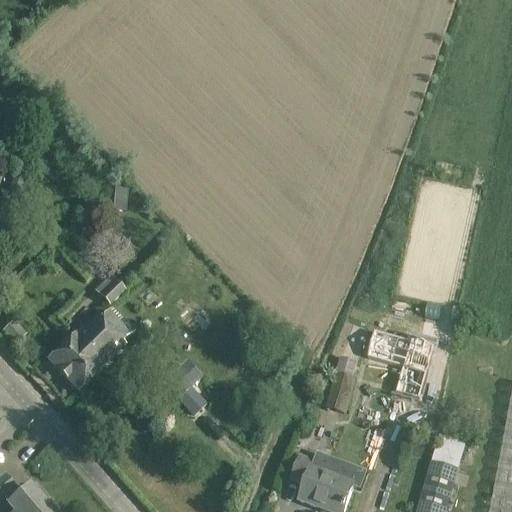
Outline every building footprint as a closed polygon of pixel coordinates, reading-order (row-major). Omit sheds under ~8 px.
[(24,183),(12,179),(8,193),(19,197),(24,183)] [(126,291),(118,282),(103,296),(111,305),(126,291)] [(135,330),(114,307),(102,318),(100,316),(78,336),(76,334),(49,359),(79,392),(107,366),(105,364),(126,344),(123,341),(135,330)] [(376,326),(367,351),(401,364),(396,378),(419,386),(434,345),(411,337),(411,339),(376,326)] [(362,350),(347,346),(327,411),(342,416),(362,350)] [(190,389),(176,373),(166,383),(180,398),(190,389)] [(511,511),(511,399),(490,511),(511,511)] [(466,446),(441,439),(433,465),(419,511),(448,511),(459,473),(458,472),(466,446)] [(316,465),(301,460),(293,483),(307,487),(301,504),(324,511),(345,511),(354,487),(313,472),(316,465)] [(4,478),(0,481),(0,500),(3,498),(10,506),(8,507),(12,511),(48,511),(29,490),(19,498),(12,491),(14,489),(4,478)]
